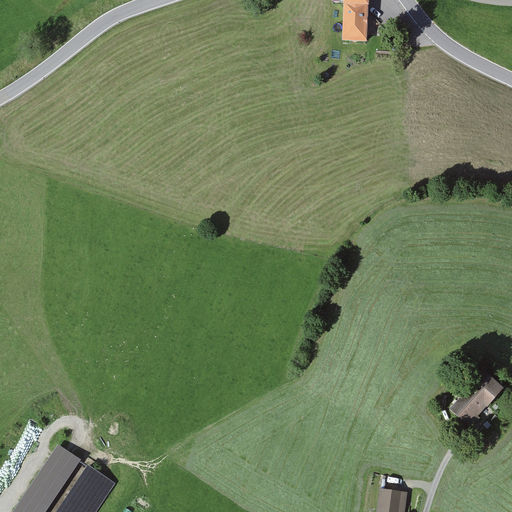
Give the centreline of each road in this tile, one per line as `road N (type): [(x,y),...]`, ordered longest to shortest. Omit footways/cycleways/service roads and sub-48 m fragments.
road 1 (tertiary): [(0,96),(94,28),(156,0)]
road 2 (tertiary): [(407,0),(434,34),(511,77)]
road 3 (unclassified): [(426,511),(433,488),(492,411)]
